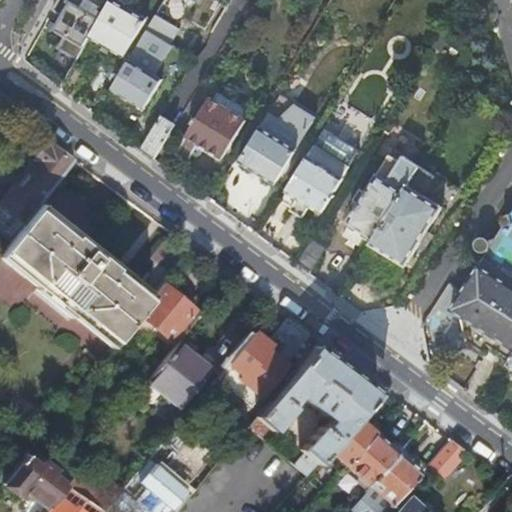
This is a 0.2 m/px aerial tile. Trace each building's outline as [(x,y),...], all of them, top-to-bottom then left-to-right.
[(89,37),(110,0),(57,0),(52,9),(62,15),(53,29),(64,35),(57,47),(77,58),(89,37)] [(110,0),(89,37),(121,56),(144,17),(127,6),(130,0),(110,0)] [(162,0),(146,28),(157,35),(168,42),(192,0),(162,0)] [(146,28),(110,88),(136,104),(146,88),(154,92),(161,80),(139,66),(157,35),(146,28)] [(60,87),(73,97),(91,66),(77,58),(60,87)] [(220,105),(242,118),(247,109),(216,92),(211,100),(220,105)] [(245,120),(242,118),(220,105),(211,100),(208,98),(181,143),(197,153),(204,144),(223,156),(245,120)] [(148,153),(154,158),(175,124),(161,115),(141,148),(148,153)] [(283,140),(290,144),(294,136),(293,130),(276,120),(271,120),(265,129),(283,140)] [(297,148),(290,144),(283,140),(265,129),(260,126),(239,162),(275,184),(297,148)] [(358,151),(325,129),(308,155),(307,154),(286,190),(287,191),(281,200),(292,207),(290,210),(302,218),(310,206),(321,213),(343,178),(342,177),(358,151)] [(73,159),(48,141),(0,203),(0,236),(7,243),(39,202),(73,159)] [(374,237),(420,165),(404,154),(400,160),(390,154),(347,221),(374,237)] [(374,237),(370,244),(405,266),(443,205),(423,193),(436,174),(420,165),(374,237)] [(39,202),(7,243),(0,251),(0,258),(110,347),(137,314),(152,295),(39,202)] [(511,210),(511,212),(489,217),(488,240),(483,237),(478,237),(474,242),(475,248),(481,251),(484,250),(487,248),(487,249),(451,306),(462,314),(469,346),(485,356),(488,352),(507,363),(511,354),(511,210)] [(289,228),(271,221),(266,234),(284,241),(289,228)] [(325,247),(312,238),(296,263),(309,273),(325,247)] [(162,284),(152,295),(137,314),(175,344),(177,342),(200,315),(192,308),(192,303),(182,296),(177,297),(162,284)] [(269,344),(253,331),(227,363),(241,375),(238,378),(259,395),(285,364),(266,348),(269,344)] [(177,342),(175,344),(145,381),(156,390),(159,387),(178,402),(208,366),(177,342)] [(345,369),(315,346),(248,426),(260,437),(267,428),(271,432),(292,408),(289,405),(297,396),(330,420),(321,430),(318,427),(299,449),(303,454),(293,466),(305,476),(318,462),(357,419),(378,394),(345,369)] [(365,426),(357,419),(318,462),(325,467),(335,457),(346,467),(375,434),(379,429),(370,421),(365,426)] [(397,453),(375,434),(346,467),(368,485),(397,453)] [(462,449),(449,439),(428,463),(445,477),(461,459),(456,455),(462,449)] [(39,464),(24,453),(20,458),(2,481),(17,494),(24,486),(49,507),(67,485),(65,483),(63,482),(49,471),(52,467),(42,459),(39,464)] [(419,473),(397,453),(368,485),(391,505),(419,473)] [(148,458),(133,476),(161,498),(149,511),(166,511),(171,506),(172,507),(186,490),(175,480),(179,474),(171,468),(166,474),(148,458)] [(82,462),(65,483),(67,485),(105,510),(111,502),(122,489),(82,462)] [(67,485),(49,507),(45,511),(102,511),(105,510),(67,485)] [(393,511),(427,511),(408,496),(393,511)]
